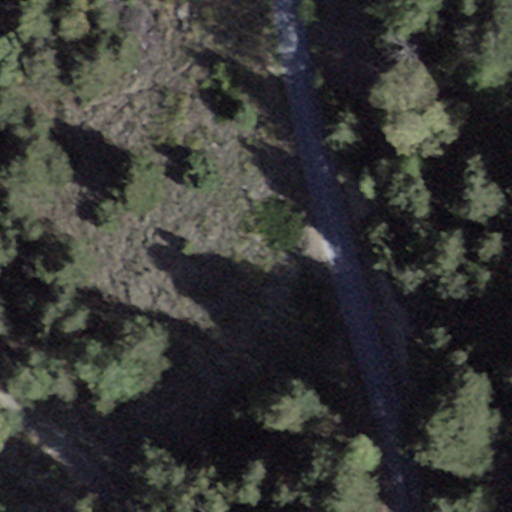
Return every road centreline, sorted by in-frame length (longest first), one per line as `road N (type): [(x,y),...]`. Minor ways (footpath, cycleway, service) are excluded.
road 1 (residential): [(409,511),(408,470),(310,114),(288,0)]
road 2 (track): [(0,399),(134,511)]
